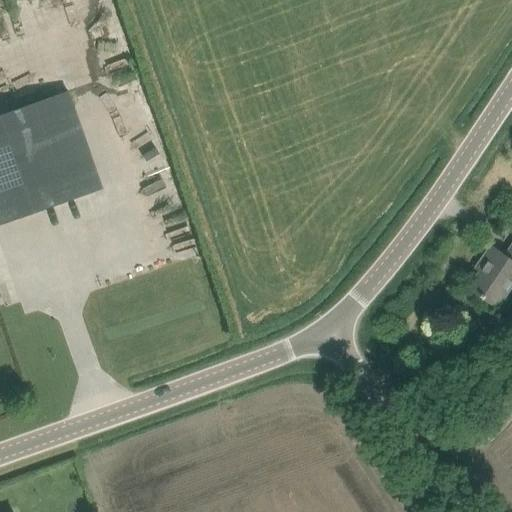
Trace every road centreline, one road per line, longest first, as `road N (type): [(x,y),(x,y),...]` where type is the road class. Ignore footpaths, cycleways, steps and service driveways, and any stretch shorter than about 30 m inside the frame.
road 1 (unclassified): [(0,453),(330,336)]
road 2 (unclassified): [(330,336),(511,94)]
road 3 (unclassified): [(451,511),(330,336)]
